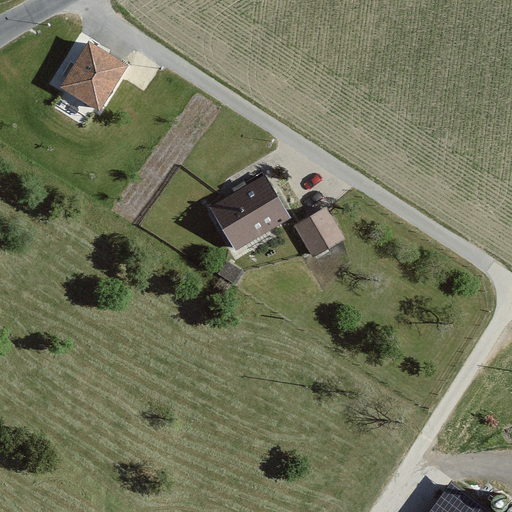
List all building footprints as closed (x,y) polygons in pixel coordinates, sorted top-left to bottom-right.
[(98,107),(124,66),(90,45),(64,86),(98,107)] [(289,217),(266,177),(219,204),(242,244),(289,217)] [(314,255),(343,239),(325,209),(297,226),(314,255)] [(226,262),(219,273),(236,284),(243,272),(226,262)] [(492,511),(467,493),(453,511),(492,511)]
